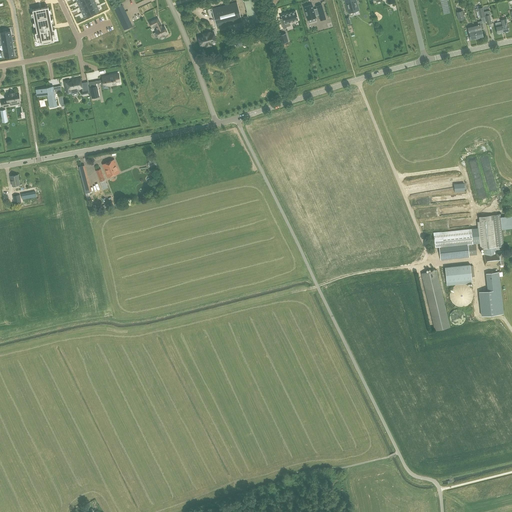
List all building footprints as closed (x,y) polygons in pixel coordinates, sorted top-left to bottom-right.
[(93,0),(87,3),(89,9),(96,5),(93,0)] [(262,0),(244,0),(248,12),(246,12),(250,29),(269,24),(262,0)] [(355,0),(346,0),(345,0),(348,12),(358,9),(355,0)] [(237,2),(213,8),(218,28),(227,26),(242,22),(237,2)] [(87,3),(79,7),(82,12),(89,9),(87,3)] [(96,5),(89,9),(92,14),(99,11),(96,5)] [(122,5),(114,8),(124,30),(128,28),(127,24),(130,22),(122,5)] [(312,5),(304,7),(307,20),(315,17),(315,16),(319,15),(320,20),(325,19),(321,5),(316,6),(317,8),(313,9),(312,5)] [(48,7),(33,10),(33,13),(34,16),(35,23),(36,26),(37,32),(35,33),(37,39),(40,38),(41,43),(54,40),(53,35),(56,34),(55,28),(54,28),(53,29),(52,26),(52,23),(51,19),(50,13),(49,10),(48,7)] [(482,7),(475,9),(476,12),(479,11),(480,17),(484,16),(482,7)] [(89,9),(82,12),(84,18),(92,14),(89,9)] [(462,10),(456,12),(458,21),(465,19),(462,10)] [(282,18),(279,19),(282,29),(286,28),(285,27),(289,26),(289,22),(298,20),(296,11),(281,15),(282,18)] [(149,22),(152,27),(155,25),(157,30),(155,31),(156,32),(154,33),(156,37),(158,36),(159,38),(160,37),(160,38),(162,39),(164,37),(165,36),(164,35),(168,34),(164,26),(161,28),(159,24),(160,23),(158,18),(149,22)] [(505,19),(500,19),(501,22),(503,32),(509,31),(507,24),(506,18),(505,19)] [(478,25),(473,26),(477,39),(483,37),(481,29),(484,28),(482,21),(477,22),(478,25)] [(501,22),(495,23),(496,26),(497,33),(503,32),(501,22)] [(473,26),(468,27),(471,40),(477,39),(473,26)] [(204,37),(199,38),(201,46),(205,45),(204,43),(215,40),(213,32),(210,33),(209,32),(203,34),(204,37)] [(286,33),(279,35),(281,43),(288,41),(286,33)] [(244,35),(236,37),(239,45),(246,43),(244,35)] [(13,49),(1,51),(2,57),(14,55),(13,49)] [(109,76),(102,77),(103,83),(108,82),(109,85),(116,84),(115,82),(120,81),(118,73),(109,75),(109,76)] [(69,80),(64,81),(66,92),(71,91),(71,89),(77,88),(77,89),(82,88),(81,80),(81,78),(73,79),(73,81),(69,82),(69,80)] [(53,93),(58,92),(57,86),(45,88),(45,87),(35,89),(37,97),(48,94),(50,103),(56,102),(56,97),(54,97),(53,93)] [(96,86),(90,88),(92,98),(98,96),(96,86)] [(7,101),(2,102),(3,107),(10,105),(9,104),(15,103),(15,100),(18,100),(19,101),(20,101),(18,93),(6,95),(7,101)] [(114,159),(102,164),(107,177),(120,172),(114,159)] [(101,168),(96,170),(100,182),(105,180),(101,168)] [(18,175),(10,176),(12,186),(20,184),(18,175)] [(20,194),(14,195),(15,202),(15,203),(23,202),(23,200),(22,194),(20,194)] [(483,248),(485,266),(504,264),(502,251),(496,252),(496,251),(501,250),(501,246),(503,246),(500,214),(479,216),(480,218),(476,219),(480,249),(483,248)] [(433,232),(435,247),(439,247),(440,260),(469,257),(469,255),(477,255),(476,245),(473,243),(471,228),(433,232)] [(470,263),(444,266),(446,284),(472,281),(471,276),(474,276),(473,264),(470,265),(470,263)] [(421,273),(435,331),(450,327),(436,270),(421,273)] [(482,316),(503,313),(499,272),(486,273),(488,291),(479,292),(482,316)] [(450,295),(451,299),(452,303),(456,305),(459,307),(463,307),(467,305),(471,302),(473,299),(473,294),(472,290),(471,288),(468,285),(464,284),(460,283),(456,285),(452,287),(450,291),(450,295)] [(449,316),(449,317),(449,319),(450,320),(451,322),(452,324),(454,325),(455,325),(457,326),(459,325),(461,325),(462,324),(463,323),(464,322),(465,320),(466,318),(466,316),(465,314),(464,313),(463,311),(462,310),(461,310),(459,309),(457,309),(455,309),(454,310),(452,311),(451,312),(450,314),(449,316)]
